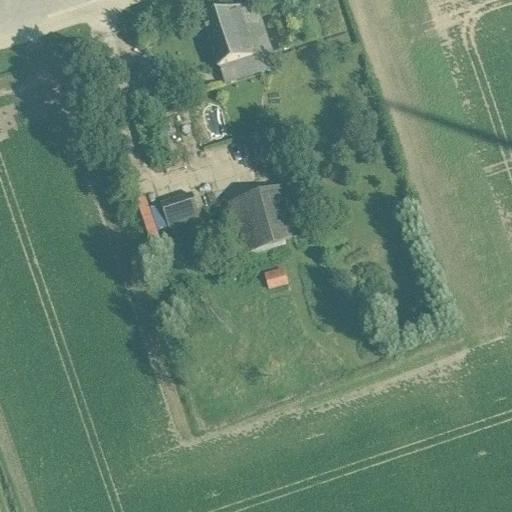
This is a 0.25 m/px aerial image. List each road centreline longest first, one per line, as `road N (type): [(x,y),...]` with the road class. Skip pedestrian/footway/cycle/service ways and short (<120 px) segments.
road 1 (unknown): [(114,3),(148,132),(166,166),(189,170),(274,153)]
road 2 (unclassified): [(0,42),(124,0)]
